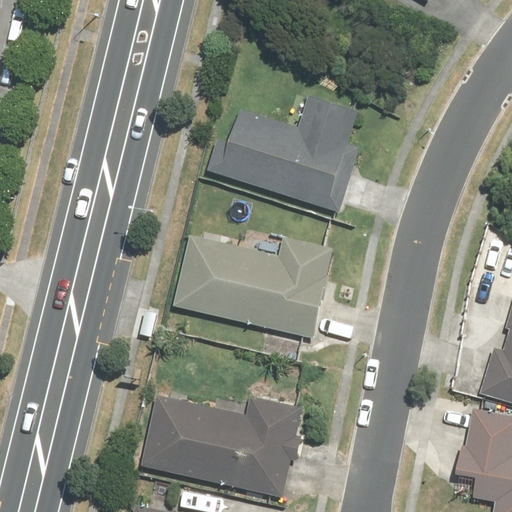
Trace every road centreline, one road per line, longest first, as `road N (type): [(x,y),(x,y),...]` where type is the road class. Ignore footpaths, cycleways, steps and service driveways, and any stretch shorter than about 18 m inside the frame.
road 1 (secondary): [(32,511),(158,0)]
road 2 (residential): [(511,52),(473,102),(445,159),(376,511)]
